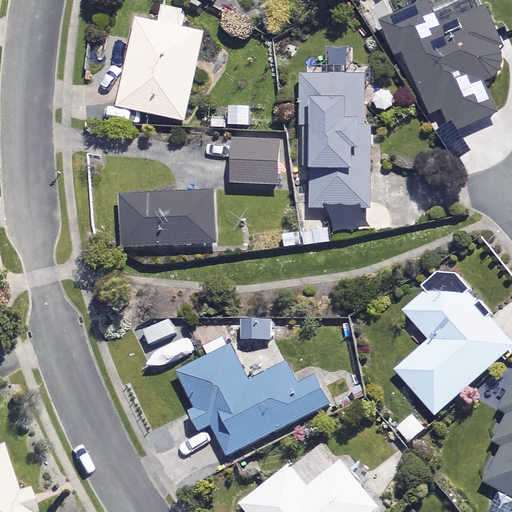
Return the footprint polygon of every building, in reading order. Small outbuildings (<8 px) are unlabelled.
[(508,69),(480,1),(424,23),(419,10),(382,25),(394,55),(403,51),(428,113),(441,108),(451,132),(497,113),(483,79),(508,69)] [(184,9),(162,4),(158,22),(136,17),(118,106),(185,120),(203,31),(180,27),(184,9)] [(363,71),(301,76),(313,208),(330,206),(332,234),(364,231),(362,204),(374,203),(363,71)] [(278,139),(232,138),(231,183),(277,184),(278,139)] [(214,241),(212,191),(120,195),(123,245),(214,241)] [(511,344),(446,271),(403,309),(429,338),(395,369),(436,414),(511,344)] [(270,319),(247,318),(246,338),(269,339),(270,319)] [(249,379),(231,344),(177,370),(205,427),(211,424),(226,454),(329,404),(315,374),(299,381),(288,360),(249,379)] [(511,389),(503,408),(509,411),(495,439),(503,443),(484,482),(511,495),(511,389)] [(460,431),(439,447),(454,466),(475,450),(460,431)] [(37,511),(29,487),(15,491),(0,445),(0,511),(37,511)] [(372,511),(378,507),(341,459),(307,486),(289,462),(240,501),(248,511),(372,511)]
